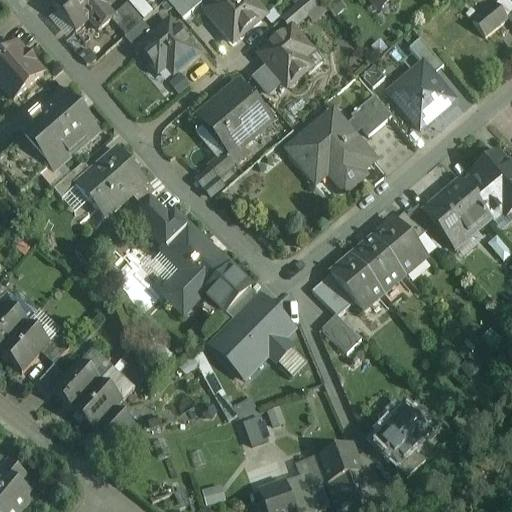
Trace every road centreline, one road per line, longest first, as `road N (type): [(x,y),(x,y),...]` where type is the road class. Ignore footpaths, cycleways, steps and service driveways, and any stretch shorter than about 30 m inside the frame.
road 1 (residential): [(15,0),(260,271),(280,276),(313,264),(511,90)]
road 2 (residential): [(0,408),(104,493)]
